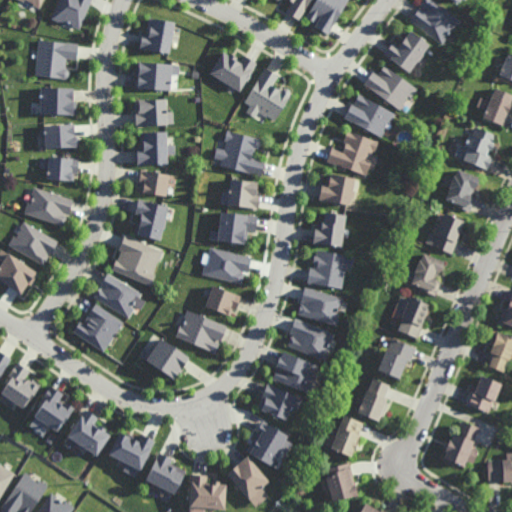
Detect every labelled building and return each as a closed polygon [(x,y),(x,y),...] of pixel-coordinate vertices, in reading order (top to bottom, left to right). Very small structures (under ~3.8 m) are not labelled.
[(23,0),(39,8),(43,0),(23,0)] [(81,30),(91,0),(58,0),(52,20),(81,30)] [(311,0),(280,0),(289,5),(286,12),(301,20),(311,0)] [(330,35),(346,0),(316,0),(305,23),(330,35)] [(424,0),(409,20),(442,45),(460,21),(432,0),(424,0)] [(170,54),(175,22),(146,18),(142,50),(170,54)] [(385,56),(411,73),(429,44),(403,27),(385,56)] [(36,76),(67,78),(68,59),(76,59),(78,44),(38,41),(36,76)] [(255,64),(223,49),(210,75),(242,91),(255,64)] [(511,79),(500,74),(502,68),(506,59),(508,53),(511,55),(511,52),(511,79)] [(138,89),(171,90),(171,75),(178,75),(178,64),(139,63),(138,89)] [(401,111),(416,89),(381,63),(365,85),(401,111)] [(245,104),(250,106),(248,111),(275,124),(292,89),(276,81),(279,75),(263,67),(245,104)] [(40,115),(75,115),(75,88),(40,88),(40,115)] [(504,126),(483,117),(495,88),(511,95),(511,100),(511,103),(509,111),(511,112),(504,126)] [(394,112),(355,96),(345,121),(385,137),(394,112)] [(136,100),(136,125),(171,125),(171,100),(136,100)] [(44,148),(78,148),(78,125),(44,125),(44,148)] [(492,142),(495,143),(492,151),(489,149),(487,154),(493,156),(488,169),(463,160),(465,155),(457,152),(460,143),(464,145),(469,134),(473,135),(476,127),(495,134),(492,142)] [(262,176),(265,159),(256,157),(260,138),(225,131),(218,167),(262,176)] [(140,132),(140,165),(168,165),(168,132),(140,132)] [(327,161),(369,176),(381,144),(348,132),(342,150),(332,147),(327,161)] [(47,180),(76,181),(77,159),(48,158),(47,180)] [(166,196),(169,174),(141,169),(137,191),(166,196)] [(474,189),(473,188),(471,195),(475,197),(469,211),(454,205),(455,203),(446,199),(450,189),(449,188),(454,176),(455,176),(458,169),(478,178),(478,179),(479,180),(476,188),(475,187),(474,189)] [(351,206),(355,179),(325,174),(321,201),(351,206)] [(261,183),(230,180),(227,206),(258,209),(261,183)] [(25,215),(65,227),(73,200),(33,187),(25,215)] [(167,206),(141,202),(135,236),(162,240),(167,206)] [(346,215),(320,212),(316,244),(341,247),(346,215)] [(247,230),(256,231),(257,218),(221,214),(218,242),(245,245),(247,230)] [(452,254),(433,246),(437,235),(436,234),(445,214),(464,221),(456,240),(457,241),(452,254)] [(58,241),(22,222),(8,247),(44,266),(58,241)] [(163,251),(124,237),(112,271),(151,285),(163,251)] [(245,285),(251,257),(209,248),(203,276),(245,285)] [(308,283),(342,289),(348,256),(315,250),(308,283)] [(446,262),(442,274),(437,272),(435,278),(442,281),(436,295),(419,289),(420,287),(412,284),(416,273),(415,272),(420,260),(421,260),(424,253),(446,262)] [(38,273),(7,254),(0,265),(0,281),(23,296),(38,273)] [(142,294),(107,274),(94,298),(128,318),(142,294)] [(206,308),(233,317),(240,297),(213,287),(206,308)] [(344,298),(304,289),(298,316),(337,325),(344,298)] [(410,298),(431,306),(423,326),(422,325),(417,338),(397,330),(405,311),(395,307),(401,294),(410,298)] [(511,324),(505,321),(504,324),(498,321),(505,306),(507,308),(510,302),(509,302),(511,295),(511,324)] [(74,335),(106,352),(123,321),(91,304),(74,335)] [(228,326),(187,311),(177,339),(217,354),(228,326)] [(326,359),(334,332),(294,320),(286,348),(326,359)] [(511,361),(509,360),(504,371),(486,364),(492,351),(490,350),(492,344),(489,343),(491,337),(494,338),(498,329),(511,334),(511,361)] [(410,361),(406,360),(399,378),(377,368),(386,348),(387,348),(392,338),(415,348),(410,361)] [(145,360),(174,381),(189,359),(160,339),(145,360)] [(0,379),(12,359),(0,352),(0,379)] [(272,379),(311,395),(322,369),(283,353),(272,379)] [(0,392),(0,394),(24,410),(43,382),(18,366),(0,392)] [(495,399),(494,399),(489,412),(466,403),(472,389),(475,390),(481,373),(502,381),(495,399)] [(385,396),(387,397),(377,420),(356,411),(366,389),(367,389),(372,378),(390,385),(385,396)] [(259,409),(290,423),(301,400),(269,385),(259,409)] [(33,417),(58,433),(74,408),(61,400),(64,395),(52,387),(33,417)] [(83,413),(68,439),(99,457),(114,432),(83,413)] [(354,448),(353,447),(350,455),(329,446),(343,413),(363,422),(355,441),(357,442),(354,448)] [(472,446),(479,449),(473,463),(466,460),(463,465),(443,457),(447,449),(445,448),(449,438),(451,439),(454,430),(458,432),(462,420),(480,427),(472,446)] [(282,448),(285,450),(292,439),(266,423),(248,453),(271,467),(282,448)] [(109,456),(140,472),(155,442),(142,435),(138,442),(121,433),(109,456)] [(184,475),(170,469),(174,461),(159,454),(146,482),(175,495),(184,475)] [(511,480),(503,480),(503,478),(488,478),(488,460),(503,460),(502,457),(511,457),(511,480)] [(269,483),(248,458),(227,475),(256,508),(269,497),(262,489),(269,483)] [(331,501),(325,475),(326,475),(324,467),(349,461),(357,494),(331,501)] [(0,497),(14,473),(0,464),(0,497)] [(10,511),(30,511),(47,486),(24,472),(2,506),(10,511)] [(190,511),(225,511),(225,483),(207,483),(207,476),(190,476),(190,511)] [(37,511),(70,511),(73,507),(49,492),(37,511)] [(380,511),(381,509),(386,511),(358,511),(365,501),(380,511)]
